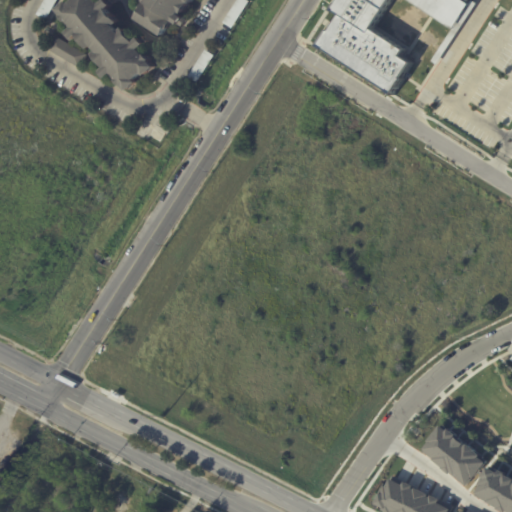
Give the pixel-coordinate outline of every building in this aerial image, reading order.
[(56,0),(46,20),(36,15),(44,0),(56,0)] [(109,0),(113,5),(109,9),(121,22),(116,26),(121,31),(125,28),(137,41),(141,38),(147,44),(141,49),(146,55),(147,54),(153,60),(152,61),(156,67),(147,75),(145,72),(137,80),(139,82),(129,91),(124,85),(123,86),(118,80),(120,79),(114,73),(109,78),(102,71),(107,67),(95,54),(99,51),(94,46),(90,49),(78,35),(74,38),(69,32),(75,27),(68,19),(67,20),(63,16),(64,15),(59,9),(68,1),(71,4),(75,0),(98,0),(101,3),(104,0),(109,0)] [(192,0),(190,4),(191,5),(185,15),(182,13),(181,15),(192,23),(189,28),(185,26),(184,27),(176,22),(171,30),(170,30),(165,37),(138,19),(148,4),(143,0),(192,0)] [(232,29),(224,24),(239,0),(245,0),(249,2),(232,29)] [(321,49),(397,90),(413,61),(403,56),(408,48),(376,31),(392,0),(407,0),(454,25),(438,55),(444,58),(474,3),(469,0),(352,0),(345,15),(341,13),(321,49)] [(80,68),(49,50),(57,37),(87,55),(80,68)] [(197,83),(189,77),(206,50),(214,56),(197,83)] [(144,121),(166,134),(161,142),(151,136),(147,142),(142,139),(135,135),(144,121)] [(488,460),(443,424),(423,450),(468,486),(488,460)] [(511,511),(511,479),(489,469),(476,498),(508,511),(511,511)] [(452,511),(455,506),(392,475),(377,506),(389,511),(452,511)]
